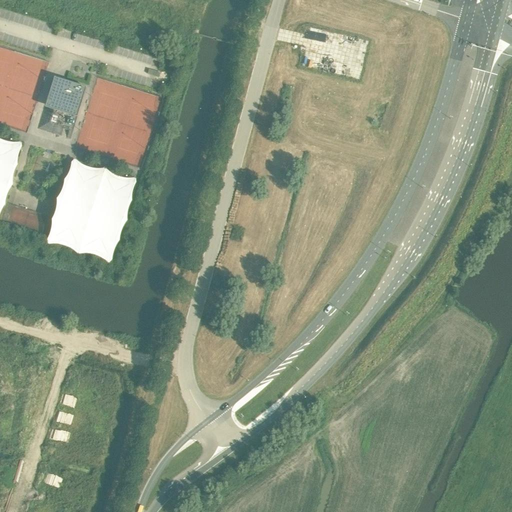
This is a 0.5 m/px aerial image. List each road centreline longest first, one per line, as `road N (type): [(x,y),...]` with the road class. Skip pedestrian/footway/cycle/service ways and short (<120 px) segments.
road 1 (primary): [(231,447),(297,394),(387,290),(444,190),(496,36)]
road 2 (primary): [(466,22),(428,145),(387,230),(304,338),(208,421)]
road 3 (unclassified): [(268,40),(185,356)]
road 4 (residential): [(67,340),(14,511)]
road 5 (residential): [(185,356),(156,361),(67,340)]
